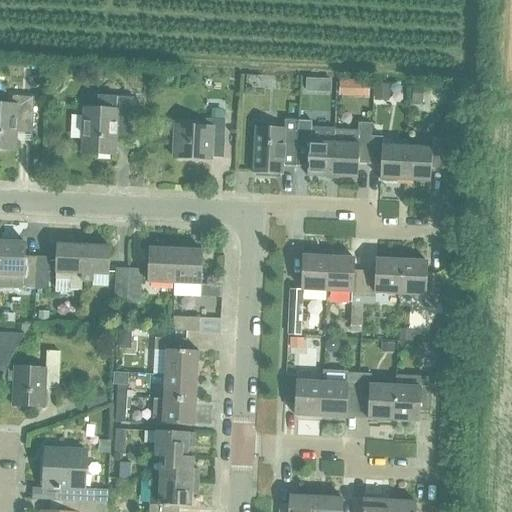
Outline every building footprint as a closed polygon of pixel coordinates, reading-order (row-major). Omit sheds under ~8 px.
[(368,97),(369,80),(339,79),(339,96),(368,97)] [(312,81),(300,81),(300,108),(311,109),(312,81)] [(0,149),(13,150),(14,129),(32,130),(34,96),(15,95),(14,106),(0,105),(0,149)] [(96,105),(95,111),(85,110),(83,153),(114,155),(115,134),(132,135),(134,99),(116,98),(104,97),(96,105)] [(223,159),(225,121),(205,120),(204,128),(174,127),(172,158),(210,160),(210,158),(223,159)] [(255,127),(252,174),(257,174),(257,176),(266,177),(266,174),(283,175),(284,167),(296,167),(299,121),(285,120),(284,129),(255,127)] [(311,122),(299,121),(296,167),(307,168),(307,177),(333,178),(335,131),(335,130),(311,128),(311,122)] [(358,165),(370,166),(371,138),(372,126),(360,125),(360,133),(335,131),(333,178),(357,179),(358,165)] [(380,180),(406,181),(408,147),(395,146),(395,139),(371,138),(370,166),(381,166),(380,180)] [(408,147),(406,181),(430,183),(431,169),(442,169),(444,142),(432,141),(431,148),(408,147)] [(21,288),(34,289),(36,256),(23,256),(24,243),(0,241),(0,275),(22,276),(21,288)] [(82,281),(84,245),(57,244),(55,280),(70,280),(69,290),(80,290),(81,281),(82,281)] [(109,247),(84,245),(82,281),(92,281),(92,274),(107,275),(109,247)] [(148,282),(174,283),(176,250),(149,248),(148,282)] [(176,250),(174,283),(174,295),(200,296),(202,251),(176,250)] [(36,256),(34,289),(47,290),(49,257),(36,256)] [(301,290),(328,291),(330,257),(303,256),(301,290)] [(352,297),(363,297),(365,270),(353,270),(353,258),(330,257),(328,291),(352,292),(352,297)] [(376,293),(400,294),(402,260),(376,259),(376,271),(365,270),(363,297),(376,298),(376,293)] [(402,260),(400,294),(424,295),(424,307),(436,308),(438,274),(425,273),(426,261),(402,260)] [(114,300),(128,301),(129,269),(115,268),(114,300)] [(129,269),(128,301),(140,302),(142,269),(129,269)] [(288,336),(300,337),(301,302),(289,302),(288,336)] [(351,326),(363,327),(363,304),(351,304),(351,326)] [(172,331),(198,333),(199,318),(173,317),(172,331)] [(0,372),(4,372),(25,334),(0,333),(0,372)] [(165,350),(164,376),(197,377),(198,352),(185,352),(186,340),(155,338),(154,350),(165,350)] [(57,383),(58,353),(45,352),(44,370),(13,369),(13,373),(8,373),(7,383),(13,383),(12,407),(43,408),(44,383),(57,383)] [(346,408),(358,408),(360,374),(347,373),(347,384),(323,383),(321,418),(345,419),(346,408)] [(369,420),(394,421),(396,386),(370,385),(371,374),(360,374),(358,408),(369,409),(369,420)] [(164,376),(163,400),(196,401),(197,377),(164,376)] [(396,386),(394,421),(419,422),(419,411),(430,412),(432,377),(396,376),(396,386)] [(295,416),(321,418),(323,383),(297,382),(297,378),(286,377),(284,403),(296,403),(295,416)] [(116,398),(126,399),(126,386),(117,385),(116,398)] [(97,392),(84,398),(89,410),(108,403),(102,387),(96,389),(97,392)] [(126,399),(116,398),(115,423),(125,423),(126,399)] [(196,401),(163,400),(154,399),(153,424),(195,426),(196,401)] [(114,454),(125,454),(126,430),(115,430),(114,454)] [(155,458),(161,458),(194,459),(194,457),(187,456),(188,447),(193,448),(194,434),(150,432),(150,443),(155,443),(155,458)] [(44,487),(59,488),(59,501),(95,502),(107,503),(108,490),(84,488),(86,451),(46,449),(44,487)] [(161,458),(159,481),(198,484),(199,469),(193,469),(194,459),(161,458)] [(131,462),(120,462),(120,480),(131,481),(131,462)] [(147,511),(178,511),(179,506),(190,507),(191,495),(198,496),(198,484),(159,481),(149,481),(147,511)] [(316,511),(317,497),(290,496),(290,505),(280,504),(279,511),(316,511)] [(342,511),(343,499),(317,497),(316,511),(342,511)] [(389,511),(391,501),(363,500),(362,511),(389,511)] [(95,502),(59,501),(58,511),(106,511),(107,503),(95,502)] [(391,501),(389,511),(415,511),(416,503),(391,501)]
